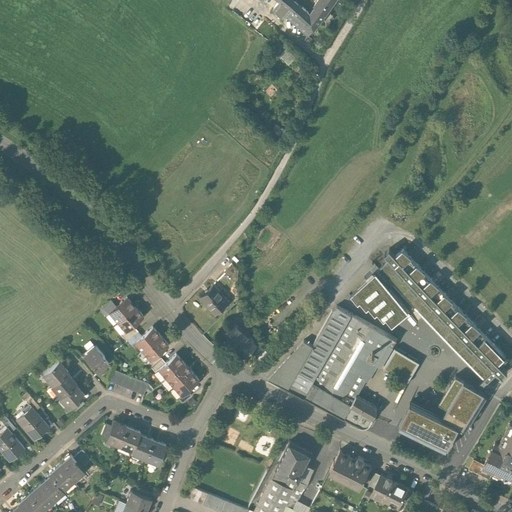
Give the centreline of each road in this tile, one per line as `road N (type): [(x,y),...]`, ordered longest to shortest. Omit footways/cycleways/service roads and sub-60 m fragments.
road 1 (tertiary): [(229,374),(195,343),(105,226),(0,140)]
road 2 (tertiary): [(504,511),(229,374)]
road 3 (residential): [(0,493),(108,403),(194,436)]
